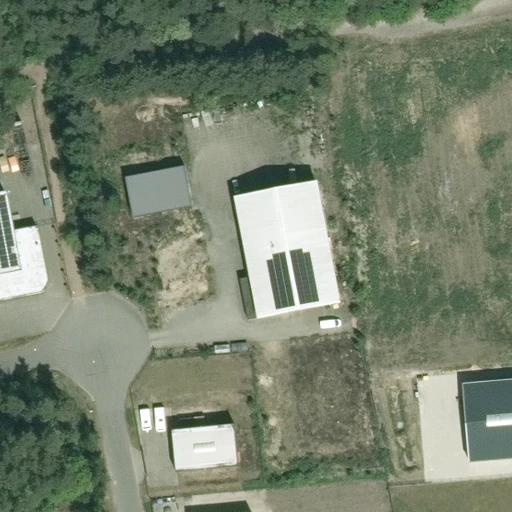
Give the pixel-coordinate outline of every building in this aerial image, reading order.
[(126,182),(133,220),(196,208),(188,170),(126,182)] [(326,183),(233,199),(254,320),(347,304),(326,183)] [(0,301),(52,292),(41,230),(24,233),(18,197),(0,199),(0,301)] [(511,383),(465,387),(471,464),(511,460),(511,383)] [(175,430),(178,470),(240,467),(238,427),(175,430)]
